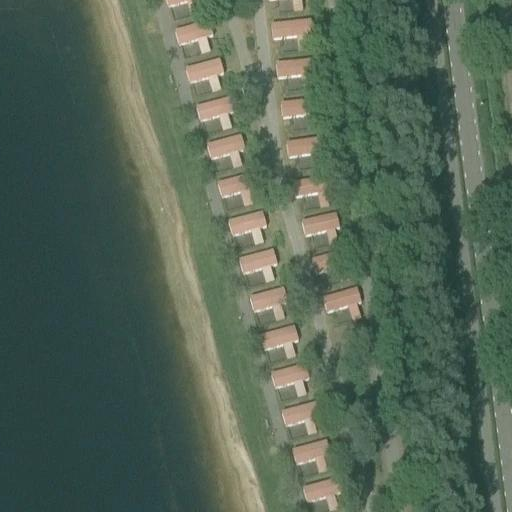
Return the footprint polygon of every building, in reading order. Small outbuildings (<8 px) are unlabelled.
[(189,7),(190,18),(205,17),(202,0),(163,0),(165,10),(189,7)] [(307,0),(265,0),(265,3),(290,2),(291,12),(307,11),(307,0)] [(270,41),(312,40),(311,24),(270,25),(270,41)] [(175,28),(175,47),(199,46),(199,57),(210,57),(209,27),(175,28)] [(220,63),(184,69),(187,85),(223,79),(220,63)] [(294,64),(274,65),(274,82),(294,81),(294,64)] [(217,121),(219,134),(232,132),(225,102),(194,108),(197,125),(217,121)] [(303,103),(278,104),(279,121),(304,120),(303,103)] [(204,147),(209,164),(228,159),(231,172),(245,168),(237,139),(204,147)] [(310,143),(284,144),(285,160),(311,159),(310,143)] [(219,201),(239,197),(242,210),(250,209),(243,178),(215,184),(219,201)] [(315,180),(290,185),(294,202),(319,196),(315,180)] [(253,235),(267,230),(261,213),(226,225),(231,241),(253,233),(253,235)] [(299,223),(303,239),(335,232),(332,216),(299,223)] [(273,284),(269,269),(276,267),(272,252),(236,262),(241,280),(260,274),(264,287),(273,284)] [(314,279),(330,274),(325,258),(309,262),(314,279)] [(252,316),(270,311),(274,323),(291,319),(283,290),(247,300),(252,316)] [(321,299),(325,316),(360,308),(356,292),(321,299)] [(282,349),(285,363),(294,361),(291,347),(298,345),(294,329),(258,337),(262,354),(282,349)] [(304,399),(300,383),(306,382),(302,367),(269,376),(273,393),(291,388),(294,401),(304,399)] [(302,426),(305,439),(320,435),(314,405),(280,412),(283,429),(302,426)] [(317,477),(330,474),(322,444),(289,452),(293,469),(313,464),(317,477)] [(324,502),(326,511),(337,511),(340,511),(333,482),(300,490),(304,507),(324,502)]
